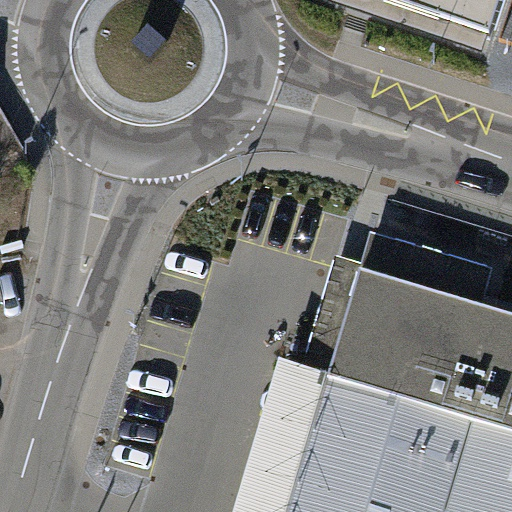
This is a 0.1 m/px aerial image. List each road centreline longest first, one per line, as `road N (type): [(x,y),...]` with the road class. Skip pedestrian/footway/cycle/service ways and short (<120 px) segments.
road 1 (residential): [(118,150),(12,511)]
road 2 (unclassified): [(246,86),(511,165)]
road 3 (unclassified): [(45,15),(45,82),(61,112),(86,136),(118,150)]
road 4 (unclassified): [(118,150),(156,154),(194,143),(226,120),(246,86)]
